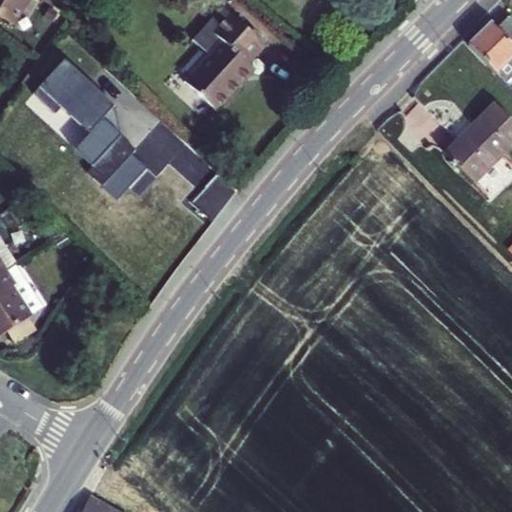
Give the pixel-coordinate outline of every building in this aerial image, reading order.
[(12,0),(0,0),(0,7),(6,11),(12,0)] [(183,74),(217,103),(254,57),(249,52),(263,36),(219,0),(215,0),(189,32),(206,46),(183,74)] [(467,40),(495,69),(504,79),(511,71),(511,19),(505,12),(494,24),(488,18),(467,40)] [(82,126),(107,98),(57,52),(26,86),(48,106),(54,100),(82,126)] [(87,157),(114,127),(107,98),(82,126),(68,140),(87,157)] [(475,182),(511,143),(511,115),(496,101),(445,153),(475,182)] [(80,165),(95,178),(129,141),(114,127),(87,157),(80,165)] [(0,258),(9,253),(10,252),(0,236),(0,258)] [(0,258),(0,317),(21,304),(33,295),(9,253),(0,258)] [(112,511),(93,500),(85,511),(112,511)]
